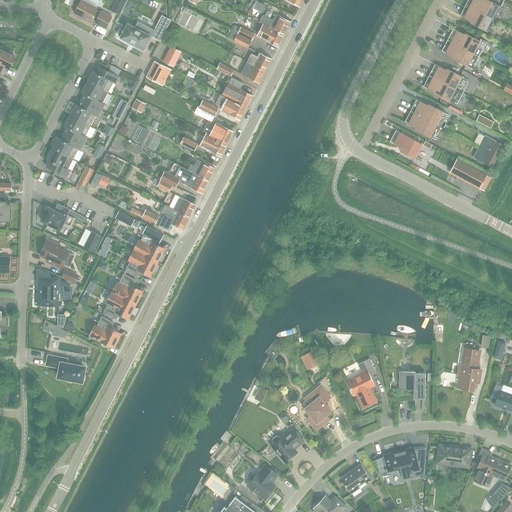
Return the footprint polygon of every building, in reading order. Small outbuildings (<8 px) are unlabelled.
[(76,0),(74,0),(71,7),(76,9),(74,13),(76,15),(75,17),(82,20),(83,18),(90,21),(91,19),(96,22),(95,22),(106,28),(111,17),(101,11),(100,12),(96,10),(97,7),(82,0),(80,0),(80,2),(76,0)] [(262,10),(265,5),(256,0),(253,0),(251,5),(262,10)] [(467,0),(466,4),(491,18),(498,5),(487,0),(467,0)] [(485,30),(491,18),(466,4),(460,15),(472,22),(471,23),(485,30)] [(263,15),(259,22),(263,24),(263,23),(269,26),(270,27),(285,34),(291,22),(275,14),(272,20),(263,15)] [(155,30),(152,36),(160,40),(161,39),(170,20),(162,16),(155,30)] [(128,23),(120,38),(143,50),(151,35),(152,36),(155,30),(138,22),(135,27),(128,23)] [(263,24),(257,35),(278,46),(285,34),(270,27),(269,26),(263,23),(263,24)] [(240,28),(238,33),(252,40),(255,34),(241,26),(240,28)] [(447,40),(473,53),(480,41),(466,34),(465,35),(453,29),(447,40)] [(232,30),(229,37),(234,39),(237,34),(238,33),(232,30)] [(234,41),(248,48),(251,41),(237,34),(234,39),(234,41)] [(467,66),(473,53),(447,40),(442,51),(454,57),(453,59),(467,66)] [(170,46),(163,61),(174,66),(181,52),(170,46)] [(9,69),(15,56),(11,54),(12,52),(1,47),(0,48),(0,72),(2,73),(5,67),(9,69)] [(495,56),(507,63),(511,55),(500,48),(495,56)] [(247,61),(266,71),(272,59),(259,52),(257,56),(251,53),(247,61)] [(155,61),(146,77),(157,83),(165,67),(155,61)] [(259,83),(266,71),(247,61),(241,73),(249,78),(259,83)] [(220,63),(217,70),(231,76),(234,70),(220,63)] [(429,75),(457,90),(464,78),(447,69),(447,70),(435,64),(429,75)] [(89,80),(88,82),(108,93),(113,82),(116,83),(119,77),(99,66),(96,72),(93,71),(92,73),(91,72),(87,79),(89,80)] [(451,103),(457,90),(429,75),(423,86),(435,93),(434,94),(451,103)] [(228,86),(223,95),(247,108),(253,95),(240,89),(243,83),(232,77),(228,86)] [(84,94),(81,100),(102,110),(105,104),(102,103),(108,93),(88,82),(87,84),(85,83),(82,90),(83,91),(82,93),(84,94)] [(247,108),(223,95),(221,94),(215,104),(222,108),(221,110),(230,114),(241,119),(247,108)] [(145,104),(136,99),(132,108),(140,112),(145,104)] [(71,113),(70,115),(91,126),(96,115),(98,117),(102,110),(81,100),(78,106),(76,104),(75,106),(74,106),(70,113),(71,113)] [(215,115),(219,108),(203,100),(200,107),(215,114),(215,115)] [(410,111),(436,124),(443,112),(429,104),(428,106),(416,100),(410,111)] [(198,106),(195,113),(211,121),(215,114),(200,107),(198,106)] [(430,137),(436,124),(410,111),(405,122),(417,128),(416,129),(430,137)] [(67,127),(64,133),(84,144),(87,137),(85,136),(91,126),(70,115),(69,117),(68,117),(64,123),(66,124),(65,126),(67,127)] [(479,115),(476,122),(490,129),(493,122),(479,115)] [(206,133),(228,144),(234,132),(223,126),(217,124),(210,135),(206,133)] [(108,126),(104,133),(110,136),(114,128),(108,126)] [(122,126),(118,133),(124,136),(128,129),(122,126)] [(143,128),(135,141),(141,144),(148,131),(143,128)] [(421,144),(396,130),(389,142),(402,148),(400,151),(414,158),(421,144)] [(54,146),(53,149),(73,159),(79,149),(81,150),(84,144),(64,133),(61,139),(59,138),(58,140),(56,139),(53,146),(54,146)] [(200,145),(206,149),(221,156),(228,144),(206,133),(200,145)] [(485,135),(479,146),(498,156),(503,145),(485,135)] [(184,137),(181,143),(194,150),(197,144),(184,137)] [(96,150),(101,153),(105,146),(99,143),(96,150)] [(498,156),(479,146),(473,157),(492,167),(498,156)] [(73,159),(53,149),(52,151),(51,150),(47,157),(48,157),(47,159),(50,161),(46,167),(67,177),(70,171),(68,169),(73,159)] [(96,150),(93,156),(98,159),(101,153),(96,150)] [(107,154),(103,161),(109,164),(112,157),(107,154)] [(191,164),(187,170),(209,181),(215,168),(197,159),(194,165),(191,164)] [(450,173),(479,189),(486,176),(457,160),(450,173)] [(0,190),(11,191),(11,183),(0,182),(0,167),(2,163),(0,162),(0,190)] [(77,184),(75,188),(83,192),(85,188),(94,170),(86,166),(77,184)] [(209,181),(187,170),(181,167),(175,177),(165,171),(164,172),(160,179),(176,187),(179,182),(190,187),(202,193),(209,181)] [(106,188),(110,180),(102,175),(97,184),(106,188)] [(161,180),(158,186),(169,192),(172,186),(161,180)] [(176,195),(170,207),(190,218),(196,205),(176,195)] [(0,220),(11,221),(10,223),(11,223),(11,211),(11,207),(7,207),(7,201),(0,200),(0,220)] [(165,214),(159,226),(169,231),(172,224),(184,230),(190,218),(170,207),(165,205),(161,212),(165,214)] [(44,214),(41,220),(60,230),(64,223),(70,226),(74,218),(67,215),(66,216),(48,207),(47,208),(44,208),(42,212),(44,214)] [(141,218),(144,213),(132,207),(129,212),(141,218)] [(155,223),(159,216),(146,209),(142,217),(155,223)] [(139,240),(134,250),(158,262),(165,249),(158,245),(160,242),(164,234),(146,226),(145,228),(142,235),(143,236),(141,241),(139,240)] [(86,228),(79,243),(84,245),(92,231),(86,228)] [(102,236),(92,231),(83,247),(93,252),(102,236)] [(107,236),(103,243),(109,245),(112,239),(107,236)] [(47,240),(40,256),(48,259),(46,262),(61,268),(68,253),(60,249),(61,247),(47,240)] [(130,261),(125,271),(137,277),(140,271),(150,276),(158,262),(134,250),(128,260),(130,261)] [(0,272),(9,272),(10,257),(0,256),(0,272)] [(101,262),(98,268),(105,271),(108,265),(101,262)] [(65,270),(62,276),(75,282),(78,276),(65,270)] [(112,293),(136,305),(143,291),(133,286),(136,280),(124,274),(119,283),(117,282),(112,293)] [(63,281),(58,280),(58,279),(39,278),(38,287),(40,287),(40,291),(38,291),(38,305),(42,305),(42,306),(53,306),(53,305),(57,306),(58,296),(71,296),(73,286),(67,286),(67,283),(63,281)] [(128,319),(136,305),(112,293),(106,303),(108,304),(104,313),(115,319),(118,314),(128,319)] [(82,297),(79,303),(85,305),(88,300),(82,297)] [(97,326),(95,325),(89,335),(113,348),(121,334),(111,328),(114,323),(102,317),(97,326)] [(45,321),(44,330),(53,331),(54,325),(45,321)] [(68,321),(64,329),(70,332),(74,325),(68,321)] [(498,340),(496,349),(504,351),(506,342),(498,340)] [(479,351),(465,348),(462,367),(459,366),(457,374),(460,375),(458,387),(473,389),(474,382),(476,383),(478,370),(476,369),(479,351)] [(303,356),(310,369),(317,364),(311,352),(303,356)] [(64,363),(64,359),(48,356),(47,364),(60,367),(59,377),(82,381),(85,367),(64,363)] [(362,373),(347,381),(354,396),(356,395),(363,408),(376,402),(370,388),(375,385),(370,375),(376,372),(369,359),(363,362),(358,364),(362,373)] [(399,372),(399,390),(414,390),(414,398),(422,398),(422,382),(425,382),(425,373),(415,373),(415,372),(399,372)] [(330,419),(327,416),(326,415),(331,411),(324,403),(330,398),(320,385),(304,399),(309,405),(305,408),(310,415),(306,418),(316,430),(330,419)] [(497,399),(495,404),(511,410),(511,395),(500,391),(501,388),(496,386),(492,398),(497,399)] [(282,435),(280,437),(278,436),(276,436),(273,438),(272,441),(274,442),(271,445),(276,452),(281,458),(282,458),(285,462),(297,452),(294,449),(304,440),(294,429),(284,437),(282,435)] [(471,450),(440,445),(438,458),(445,459),(445,463),(448,464),(449,466),(456,467),(458,465),(461,466),(462,462),(469,463),(471,450)] [(407,450),(407,449),(384,455),(388,472),(400,468),(403,480),(411,477),(411,478),(415,477),(424,474),(426,448),(407,450)] [(481,459),(476,470),(483,473),(479,480),(481,483),(487,485),(490,485),(493,476),(505,480),(511,465),(489,456),(487,461),(481,459)] [(360,464),(340,478),(351,494),(360,488),(360,489),(372,480),(360,464)] [(248,485),(265,499),(275,486),(270,482),(277,475),(266,466),(259,474),(258,472),(248,485)] [(494,492),(487,500),(493,508),(501,498),(510,487),(501,483),(494,492)] [(256,511),(235,496),(226,508),(224,506),(219,511),(256,511)] [(316,509),(313,511),(341,511),(342,511),(341,511),(345,507),(335,497),(331,501),(325,496),(314,508),(316,509)] [(496,511),(509,511),(511,509),(511,506),(505,501),(496,511)]
